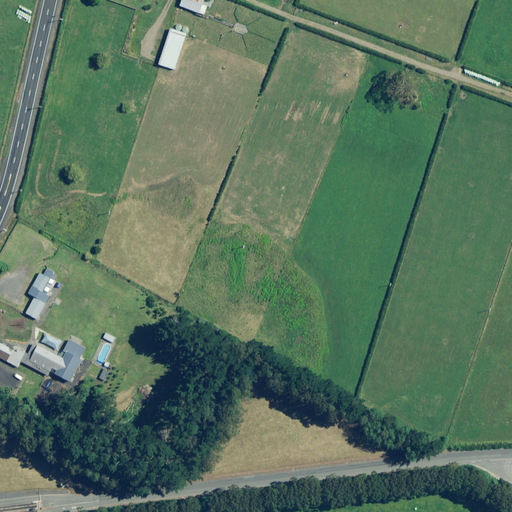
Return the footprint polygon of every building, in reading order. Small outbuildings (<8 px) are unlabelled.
[(207,7),(210,8),(212,3),(213,3),(214,0),(182,0),(180,6),(204,15),(207,7)] [(187,34),(171,29),(159,65),(174,70),(187,34)] [(62,282),(46,275),(34,300),(40,303),(32,318),(42,323),(62,282)] [(75,388),(93,350),(75,341),(72,347),(41,332),(26,364),(75,388)] [(106,332),(103,339),(112,344),(116,337),(106,332)] [(28,356),(5,345),(0,354),(0,358),(22,369),(28,356)] [(105,382),(111,371),(105,368),(103,372),(101,371),(102,368),(92,363),(87,372),(97,377),(100,373),(102,374),(99,379),(105,382)]
